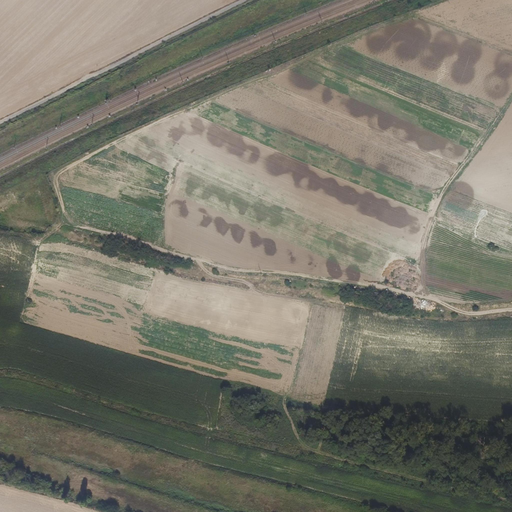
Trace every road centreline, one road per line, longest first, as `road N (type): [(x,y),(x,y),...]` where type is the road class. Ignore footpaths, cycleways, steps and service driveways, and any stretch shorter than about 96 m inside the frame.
road 1 (track): [(511,311),(467,313),(409,291),(200,261),(61,221),(51,178),(167,115),(409,16),(511,53)]
road 2 (track): [(0,125),(244,0)]
road 3 (track): [(409,291),(440,195),(511,95)]
